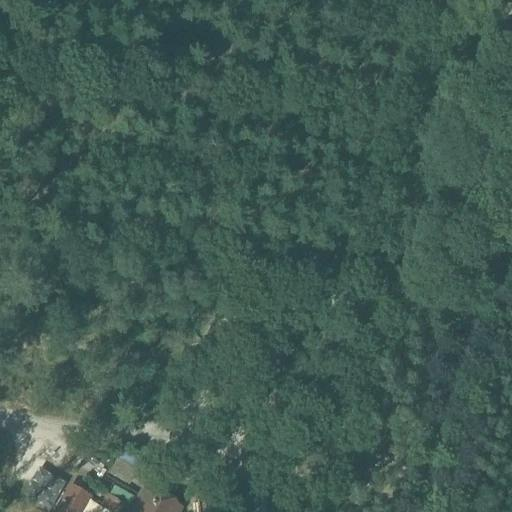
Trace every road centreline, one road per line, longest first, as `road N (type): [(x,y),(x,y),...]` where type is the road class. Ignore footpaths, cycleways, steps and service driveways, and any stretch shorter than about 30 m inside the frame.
road 1 (unknown): [(396,511),(281,479),(257,397),(201,360)]
road 2 (tertiary): [(420,511),(466,364),(511,277)]
road 3 (unknown): [(201,360),(139,347),(92,313),(47,336),(0,338)]
